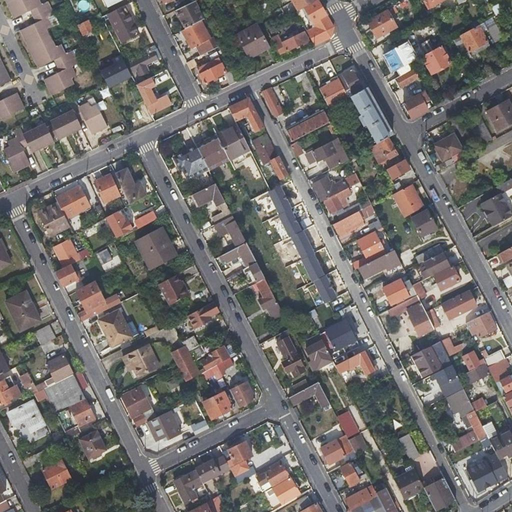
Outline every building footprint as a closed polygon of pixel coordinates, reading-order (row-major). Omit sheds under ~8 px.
[(44,80),(52,95),(73,85),(71,79),(77,77),(72,67),(78,64),(73,52),(66,55),(62,46),(57,48),(48,31),(53,28),(49,18),(55,15),(48,2),(43,5),(39,0),(6,0),(15,18),(31,11),(37,24),(21,31),(38,68),(54,61),(60,73),(44,80)] [(196,0),(177,10),(186,28),(190,26),(205,18),(201,9),(197,2),(196,0)] [(304,7),(316,0),(291,0),(297,10),(304,7)] [(307,31),(314,44),(329,37),(333,26),(317,0),(316,0),(304,7),(306,12),(312,23),(312,28),(307,31)] [(496,15),(503,11),(498,3),(491,7),(496,15)] [(139,35),(124,6),(109,14),(125,43),(139,35)] [(304,7),(297,10),(295,12),(298,17),(306,12),(304,7)] [(377,37),(396,26),(387,10),(368,20),(377,37)] [(100,13),(88,19),(91,25),(103,19),(102,17),(100,13)] [(88,19),(77,24),(80,31),(86,28),(89,35),(94,45),(100,42),(91,25),(88,19)] [(454,38),(463,55),(469,52),(469,53),(488,42),(482,32),(487,29),(483,22),(472,28),(454,38)] [(198,46),(202,55),(219,47),(214,38),(208,41),(204,32),(206,31),(201,23),(192,28),(190,26),(186,28),(184,29),(189,39),(191,39),(196,47),(198,46)] [(269,48),(257,24),(236,34),(249,59),(269,48)] [(487,29),(494,42),(501,38),(494,26),(487,29)] [(80,31),(84,38),(89,35),(86,28),(80,31)] [(271,38),(280,54),(308,40),(303,31),(298,33),(296,30),(291,33),(293,36),(281,42),(277,35),(271,38)] [(383,53),(393,71),(396,69),(413,60),(404,42),(383,53)] [(440,45),(421,56),(431,73),(450,63),(440,45)] [(157,57),(161,56),(157,49),(154,50),(154,52),(129,64),(132,71),(158,59),(157,57)] [(205,83),(230,70),(223,55),(197,68),(205,83)] [(0,116),(1,119),(24,109),(17,93),(0,101),(0,100),(0,86),(10,82),(0,59),(0,116)] [(395,78),(399,87),(419,77),(413,67),(415,66),(416,65),(413,60),(396,69),(399,75),(395,78)] [(351,69),(336,76),(338,80),(347,98),(362,89),(351,69)] [(304,72),(299,74),(317,108),(318,108),(320,111),(323,110),(304,72)] [(136,85),(142,82),(140,76),(133,80),(136,85)] [(329,107),(347,98),(338,80),(320,89),(329,107)] [(380,111),(367,87),(362,89),(347,98),(349,100),(350,99),(359,116),(357,117),(362,126),(366,124),(373,139),(370,141),(372,146),(388,138),(393,135),(380,111)] [(139,93),(150,114),(171,104),(166,93),(163,95),(164,97),(156,101),(149,88),(139,93)] [(262,91),(274,115),(281,112),(269,88),(262,91)] [(403,102),(412,117),(428,108),(419,94),(403,102)] [(249,98),(228,108),(235,122),(247,116),(255,132),(263,127),(249,98)] [(511,122),(511,107),(508,100),(487,111),(498,130),(511,122)] [(4,149),(15,171),(29,165),(21,148),(27,145),(31,152),(53,142),(52,139),(57,136),(59,139),(80,129),(77,122),(84,119),(91,135),(108,127),(98,105),(91,108),(89,103),(78,108),(76,102),(69,105),(72,111),(50,121),(52,124),(46,127),(44,124),(22,134),(19,129),(13,131),(16,137),(6,142),(8,147),(4,149)] [(133,126),(139,123),(132,109),(126,112),(133,126)] [(281,112),(274,115),(277,120),(285,116),(282,111),(281,112)] [(292,140),(329,121),(324,112),(311,118),(310,116),(285,128),(292,140)] [(469,123),(482,146),(492,140),(479,117),(469,123)] [(237,126),(217,136),(228,159),(229,161),(250,150),(237,126)] [(288,175),(266,134),(252,141),(264,165),(271,161),(281,179),(288,175)] [(462,149),(453,134),(435,143),(444,159),(462,149)] [(217,136),(196,147),(208,169),(228,159),(217,136)] [(322,160),(328,171),(349,160),(346,154),(342,148),(338,138),(313,151),(312,151),(307,153),(311,162),(316,159),(318,163),(322,160)] [(396,155),(388,138),(372,146),(370,147),(379,164),(386,161),(396,155)] [(208,169),(196,147),(174,158),(179,167),(181,166),(184,170),(188,180),(208,169)] [(14,172),(15,171),(4,149),(3,149),(14,172)] [(230,164),(232,166),(253,156),(250,150),(229,161),(230,164)] [(386,161),(389,167),(400,162),(396,155),(386,161)] [(385,170),(390,179),(408,170),(403,160),(400,162),(389,167),(385,170)] [(132,205),(145,198),(139,185),(135,187),(126,170),(116,175),(132,205)] [(345,190),(360,183),(355,173),(340,180),(345,190)] [(121,195),(110,175),(95,182),(105,203),(121,195)] [(479,203),(491,226),(511,215),(500,194),(511,186),(511,177),(495,187),(499,193),(479,203)] [(332,196),(336,195),(343,191),(345,190),(340,180),(327,187),(324,180),(312,186),(320,202),(332,196)] [(215,184),(191,196),(196,206),(214,196),(222,212),(212,217),(216,225),(233,217),(215,184)] [(281,185),(268,192),(278,214),(292,207),(281,185)] [(396,191),(408,214),(412,212),(422,206),(411,185),(403,189),(402,188),(396,191)] [(78,188),(55,200),(58,205),(66,220),(88,208),(78,188)] [(343,191),(336,195),(336,196),(325,202),(332,214),(343,208),(339,201),(346,197),(343,191)] [(396,191),(390,194),(403,217),(408,214),(396,191)] [(358,211),(357,211),(358,213),(362,221),(376,214),(371,204),(358,211)] [(66,220),(58,205),(39,215),(50,237),(69,227),(66,220)] [(336,215),(339,220),(357,211),(358,211),(354,205),(344,210),(344,211),(336,215)] [(292,207),(278,214),(290,237),(303,230),(292,207)] [(120,211),(107,218),(117,238),(132,229),(128,221),(126,222),(120,211)] [(426,211),(411,219),(420,237),(435,229),(426,211)] [(140,228),(156,220),(152,213),(142,218),(143,220),(137,222),(140,228)] [(362,221),(358,213),(335,224),(339,233),(346,229),(348,232),(355,228),(353,225),(362,221)] [(216,225),(214,226),(219,234),(228,229),(230,233),(238,248),(245,244),(246,243),(233,217),(216,225)] [(373,231),(382,227),(379,220),(367,226),(371,232),(373,231)] [(100,222),(85,230),(87,235),(103,227),(100,222)] [(163,228),(139,240),(147,255),(144,256),(152,272),(178,258),(163,228)] [(221,239),(230,233),(228,229),(219,234),(221,239)] [(303,230),(290,237),(301,260),(315,253),(303,230)] [(371,232),(356,240),(365,257),(352,264),(355,269),(358,268),(368,263),(367,261),(384,252),(373,231),(371,232)] [(147,255),(139,240),(136,242),(144,256),(147,255)] [(65,268),(70,265),(90,255),(86,247),(83,248),(85,251),(77,255),(70,241),(55,249),(65,268)] [(0,269),(10,265),(0,243),(0,269)] [(245,269),(257,264),(254,257),(250,251),(249,252),(245,244),(238,248),(234,250),(226,254),(222,256),(225,262),(226,263),(241,255),(243,258),(244,261),(242,263),(245,269)] [(223,248),(226,254),(234,250),(231,245),(223,248)] [(511,245),(496,255),(500,261),(503,259),(504,261),(511,257),(511,245)] [(440,246),(428,252),(431,258),(443,251),(440,246)] [(382,270),(387,280),(391,278),(405,271),(394,250),(368,263),(358,268),(364,279),(382,270)] [(315,253),(301,260),(312,282),(326,275),(315,253)] [(424,279),(446,267),(440,254),(423,263),(425,267),(419,270),(424,279)] [(245,269),(230,277),(233,283),(245,277),(246,275),(251,272),(257,284),(263,280),(265,280),(257,264),(245,269)] [(55,273),(63,287),(73,282),(74,284),(81,281),(76,271),(74,272),(70,265),(65,268),(55,273)] [(440,291),(458,282),(450,268),(432,277),(440,291)] [(408,278),(405,271),(391,278),(394,285),(401,281),(408,278)] [(170,306),(188,297),(180,283),(176,275),(159,284),(170,306)] [(326,275),(312,282),(324,305),(337,298),(326,275)] [(257,284),(256,285),(263,298),(258,300),(263,309),(266,308),(273,320),(283,314),(277,303),(276,304),(263,280),(257,284)] [(390,306),(416,293),(412,286),(410,282),(403,285),(401,281),(394,285),(382,290),(390,306)] [(76,315),(80,322),(119,302),(115,295),(104,301),(94,282),(75,292),(85,311),(76,315)] [(180,283),(188,297),(189,296),(182,282),(180,283)] [(417,295),(419,300),(426,297),(418,283),(412,286),(416,293),(417,295)] [(453,299),(441,305),(449,321),(476,307),(468,292),(453,299)] [(39,322),(25,293),(5,302),(20,332),(39,322)] [(417,295),(386,311),(390,319),(406,311),(410,318),(409,318),(418,336),(433,329),(431,324),(426,313),(419,300),(417,295)] [(209,317),(219,312),(216,307),(214,302),(188,315),(195,328),(210,320),(209,317)] [(112,346),(130,337),(126,329),(117,310),(96,320),(104,334),(105,334),(112,346)] [(431,310),(426,313),(431,324),(433,329),(439,326),(431,310)] [(494,329),(486,313),(465,324),(471,336),(476,333),(478,338),(494,329)] [(324,334),(332,348),(334,352),(341,348),(345,355),(362,347),(358,340),(359,339),(349,320),(324,333),(324,334)] [(58,338),(51,324),(37,331),(45,344),(58,338)] [(126,329),(130,337),(134,335),(130,327),(126,329)] [(319,337),(326,350),(332,348),(324,334),(319,337)] [(308,363),(327,353),(326,350),(319,337),(318,335),(313,338),(315,341),(312,343),(314,345),(302,351),(308,363)] [(288,373),(303,365),(288,337),(277,342),(288,363),(283,365),(288,373)] [(440,342),(412,356),(423,378),(441,369),(442,370),(452,366),(448,358),(440,342)] [(122,358),(126,366),(131,364),(133,368),(137,377),(159,366),(148,345),(122,358)] [(204,354),(199,345),(186,352),(192,362),(201,357),(201,356),(204,354)] [(170,352),(176,364),(184,381),(190,378),(197,374),(192,362),(186,352),(183,346),(170,352)] [(215,365),(229,358),(223,347),(208,355),(209,356),(199,361),(204,371),(210,368),(215,365)] [(376,371),(366,351),(355,356),(359,365),(365,377),(376,371)] [(483,359),(487,368),(503,359),(499,352),(483,359)] [(51,386),(72,375),(62,355),(45,364),(53,380),(52,381),(50,379),(40,384),(42,390),(51,386)] [(355,356),(334,367),(339,375),(348,370),(350,373),(355,370),(354,367),(359,365),(355,356)] [(232,365),(229,358),(215,365),(220,375),(224,374),(223,373),(224,369),(232,365)] [(503,359),(487,368),(502,396),(507,407),(511,404),(511,385),(503,367),(507,365),(504,359),(503,359)] [(220,375),(215,365),(210,368),(213,374),(212,374),(215,379),(221,376),(220,375)] [(489,374),(484,365),(467,374),(471,384),(489,374)] [(442,370),(431,376),(433,379),(436,378),(441,387),(458,378),(452,366),(442,370)] [(29,380),(26,374),(18,378),(21,384),(23,382),(29,380)] [(77,386),(72,375),(51,386),(63,410),(68,407),(83,399),(77,386)] [(0,382),(0,393),(9,390),(7,386),(9,385),(8,382),(10,381),(9,378),(0,382)] [(295,393),(309,385),(306,379),(292,386),(295,393)] [(315,394),(322,407),(329,403),(318,381),(309,385),(295,393),(288,396),(293,405),(315,394)] [(229,391),(237,408),(254,399),(246,383),(229,391)] [(438,395),(441,401),(464,389),(461,384),(438,395)] [(42,390),(41,390),(58,424),(67,420),(63,410),(51,386),(42,390)] [(120,396),(136,428),(146,423),(141,413),(145,411),(150,408),(139,386),(120,396)] [(212,398),(221,414),(231,409),(219,387),(215,390),(217,395),(212,398)] [(9,390),(0,393),(0,404),(19,395),(17,391),(11,394),(9,390)] [(451,446),(455,452),(459,450),(466,447),(487,436),(476,413),(468,398),(466,394),(464,390),(447,399),(455,414),(459,412),(467,428),(472,425),(476,433),(451,446)] [(476,394),(468,398),(476,413),(487,407),(483,398),(479,400),(476,394)] [(210,420),(221,414),(212,398),(201,403),(210,420)] [(93,419),(83,399),(68,407),(74,419),(78,427),(93,419)] [(48,435),(31,403),(7,415),(24,447),(48,435)] [(341,405),(332,409),(338,420),(346,416),(341,405)] [(68,407),(63,410),(67,420),(68,422),(74,419),(68,407)] [(501,418),(497,410),(480,419),(484,426),(501,418)] [(141,413),(146,423),(151,421),(145,411),(141,413)] [(180,435),(169,412),(151,421),(146,423),(156,442),(165,438),(167,441),(180,435)] [(66,439),(96,424),(93,419),(78,427),(70,431),(63,434),(66,439)] [(66,423),(70,431),(78,427),(74,419),(68,422),(66,423)] [(67,420),(58,424),(63,434),(70,431),(66,423),(68,422),(67,420)] [(397,440),(407,435),(404,430),(395,435),(397,440)] [(490,440),(497,455),(499,458),(508,454),(509,458),(511,456),(511,431),(511,430),(490,440)] [(359,433),(348,439),(355,453),(362,448),(359,443),(363,441),(359,433)] [(102,452),(93,434),(76,442),(85,461),(102,452)] [(343,458),(346,463),(357,457),(355,453),(348,439),(346,436),(346,435),(320,449),(329,465),(343,458)] [(419,458),(407,435),(397,440),(406,456),(409,463),(419,458)] [(238,485),(245,481),(244,479),(243,479),(240,474),(249,469),(244,461),(252,456),(244,442),(222,453),(238,485)] [(469,452),(466,447),(459,450),(462,456),(469,452)] [(50,448),(33,456),(36,463),(53,454),(50,448)] [(498,480),(507,475),(501,462),(499,458),(497,455),(487,460),(498,480)] [(70,480),(60,461),(41,471),(51,491),(70,480)] [(212,461),(194,470),(195,471),(201,483),(219,474),(212,461)] [(293,474),(289,468),(284,471),(279,462),(256,477),(259,484),(258,485),(262,493),(293,474)] [(358,482),(348,463),(338,469),(348,488),(358,482)] [(481,486),(494,479),(487,464),(477,469),(480,474),(468,481),(474,492),(482,488),(481,486)] [(405,474),(415,493),(423,489),(413,470),(405,474)] [(193,490),(202,485),(201,483),(195,471),(173,482),(185,504),(193,500),(195,502),(198,501),(193,490)] [(403,499),(415,493),(405,474),(393,480),(403,499)] [(276,507),(298,494),(290,479),(267,492),(276,507)] [(434,511),(455,501),(452,496),(443,479),(423,489),(434,511)] [(383,484),(374,489),(374,490),(377,494),(386,489),(383,484)] [(72,493),(74,497),(84,492),(82,488),(72,493)] [(345,499),(350,509),(377,495),(377,494),(374,490),(367,493),(366,491),(368,490),(367,488),(345,499)] [(386,511),(392,511),(392,510),(396,508),(386,489),(377,494),(377,495),(386,511)] [(386,511),(377,495),(350,509),(352,511),(386,511)] [(209,502),(205,504),(206,505),(192,511),(210,511),(209,508),(216,504),(220,502),(218,497),(211,501),(209,502)] [(310,503),(307,497),(296,503),(300,510),(310,503)] [(13,511),(7,500),(0,504),(0,511),(13,511)] [(225,511),(220,502),(216,504),(219,511),(225,511)]
